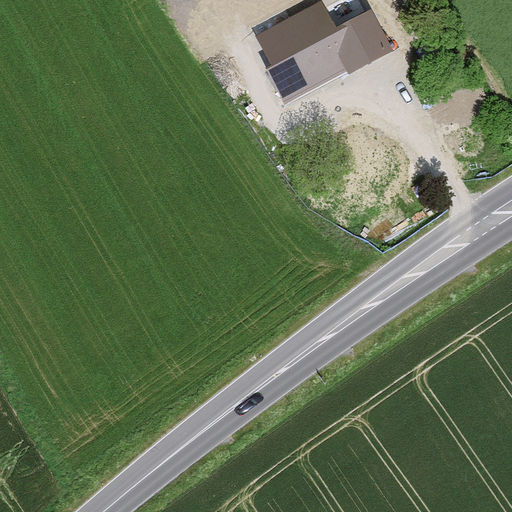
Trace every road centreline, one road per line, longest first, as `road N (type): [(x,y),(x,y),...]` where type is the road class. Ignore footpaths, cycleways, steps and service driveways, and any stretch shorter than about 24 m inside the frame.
road 1 (secondary): [(103,511),(341,324),(511,208)]
road 2 (track): [(479,228),(391,87)]
